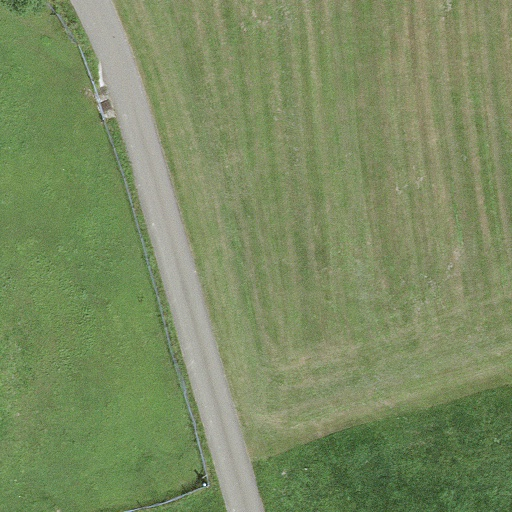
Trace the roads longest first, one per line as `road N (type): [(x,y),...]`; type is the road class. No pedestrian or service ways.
road 1 (unclassified): [(91,0),(248,511)]
road 2 (track): [(0,9),(114,57)]
